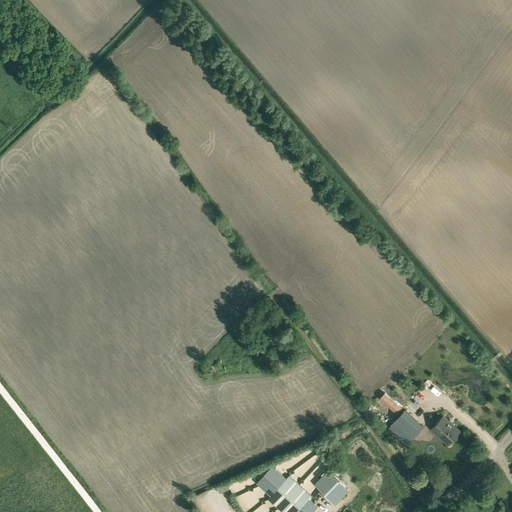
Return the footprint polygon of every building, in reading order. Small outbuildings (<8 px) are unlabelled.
[(390,424),(393,426),(389,429),(400,441),(404,437),(409,441),(424,425),(405,408),(390,424)] [(444,415),(431,428),(447,443),(460,430),(444,415)] [(256,482),(271,496),(268,499),(281,511),(294,511),(295,511),(306,498),(310,494),(288,476),(285,480),(270,466),(256,482)] [(349,490),(331,472),(328,469),(314,483),(317,486),(335,504),(349,490)] [(295,511),(311,511),(315,506),(306,498),(295,511)]
